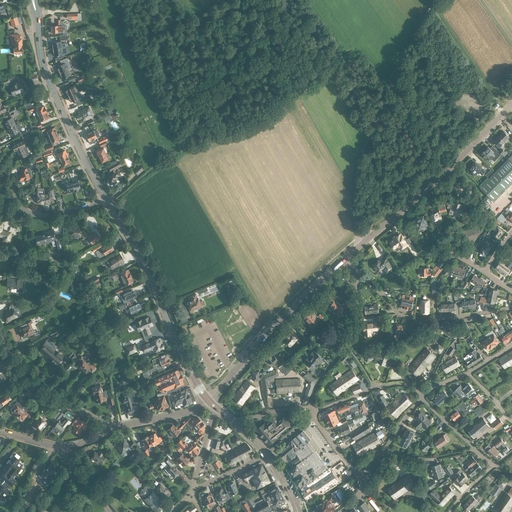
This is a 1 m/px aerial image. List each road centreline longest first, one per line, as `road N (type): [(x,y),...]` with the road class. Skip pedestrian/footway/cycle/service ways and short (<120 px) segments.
road 1 (track): [(354,248),(368,135),(433,0)]
road 2 (tertiary): [(342,259),(511,101)]
road 3 (secondary): [(207,400),(106,199)]
road 4 (secondary): [(106,199),(43,68),(32,0)]
road 5 (tertiary): [(207,400),(342,259)]
road 6 (residential): [(511,306),(414,319),(396,313),(359,277)]
road 7 (residential): [(102,421),(32,387),(0,336)]
